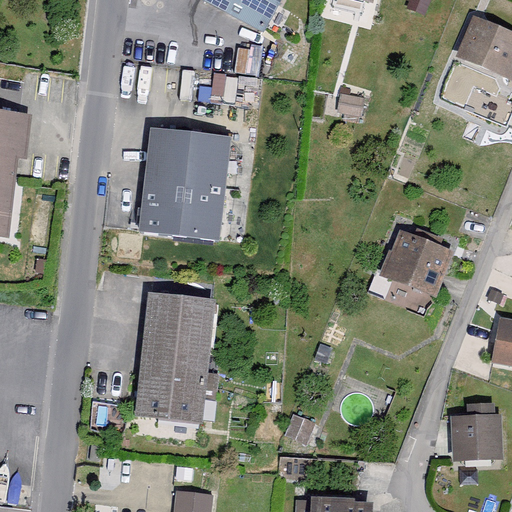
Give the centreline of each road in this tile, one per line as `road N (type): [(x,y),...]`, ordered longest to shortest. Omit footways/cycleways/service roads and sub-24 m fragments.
road 1 (residential): [(112,0),(52,511)]
road 2 (residential): [(511,210),(421,439),(408,511)]
